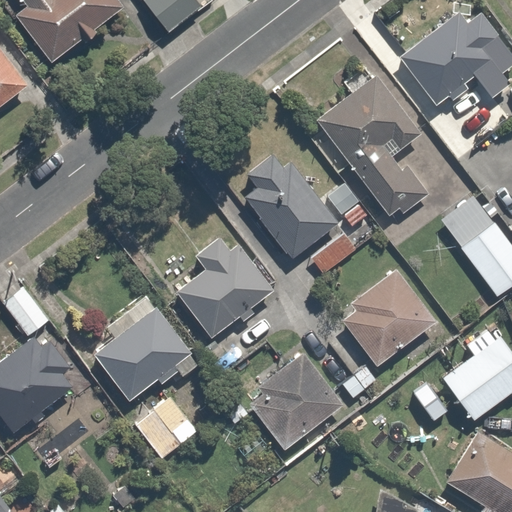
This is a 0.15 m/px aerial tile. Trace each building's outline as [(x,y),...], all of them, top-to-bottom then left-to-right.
[(18,0),(10,6),(44,57),(123,4),(119,0),(18,0)] [(200,3),(196,0),(136,0),(165,33),(200,3)] [(511,53),(475,7),(464,16),(455,6),(388,59),(426,108),(470,73),(494,102),(511,87),(511,83),(501,70),(511,61),(511,53)] [(0,101),(26,81),(0,46),(0,101)] [(390,142),(414,124),(372,68),(306,117),(382,217),(423,185),(390,142)] [(492,203),(511,187),(511,184),(468,124),(446,140),(492,203)] [(267,151),(240,173),(249,183),(237,192),(285,253),(331,216),(286,159),(279,165),(267,151)] [(511,187),(492,203),(511,230),(511,187)] [(511,279),(511,241),(469,188),(435,215),(496,292),(511,279)] [(188,246),(203,265),(171,289),(209,339),(275,289),(237,239),(231,244),(216,224),(188,246)] [(431,316),(391,264),(331,310),(371,362),(431,316)] [(47,313),(19,276),(0,290),(0,297),(25,330),(47,313)] [(190,354),(151,298),(87,343),(127,399),(190,354)] [(465,337),(471,346),(438,369),(469,414),(511,384),(511,354),(500,337),(488,321),(465,337)] [(67,385),(56,370),(67,361),(37,322),(26,330),(0,349),(0,414),(10,428),(67,385)] [(340,401),(297,348),(244,391),(287,444),(340,401)] [(375,374),(362,361),(340,383),(352,396),(375,374)] [(192,430),(166,390),(129,414),(155,454),(192,430)] [(511,511),(511,452),(472,427),(440,479),(492,511),(511,511)] [(424,511),(377,489),(372,511),(424,511)] [(11,511),(0,496),(0,511),(11,511)]
